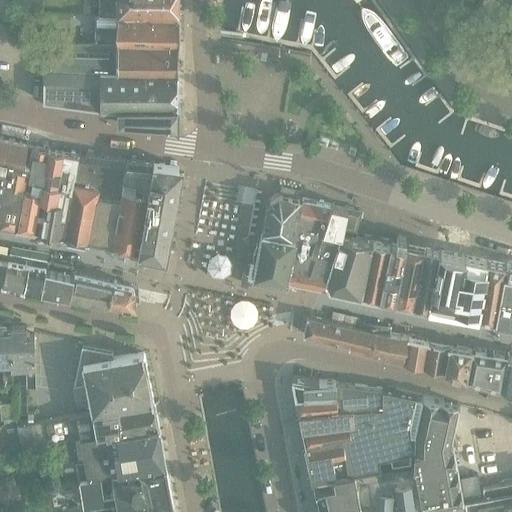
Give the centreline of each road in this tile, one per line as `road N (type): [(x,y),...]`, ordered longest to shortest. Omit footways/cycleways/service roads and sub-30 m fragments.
road 1 (residential): [(288,511),(260,370),(267,349),(295,346),(465,390)]
road 2 (residential): [(193,511),(157,334),(0,298)]
road 3 (tertiary): [(511,234),(345,178),(215,152)]
road 4 (tertiary): [(215,152),(0,110)]
road 5 (residential): [(215,152),(199,0)]
road 6 (residential): [(511,106),(475,80),(422,0)]
